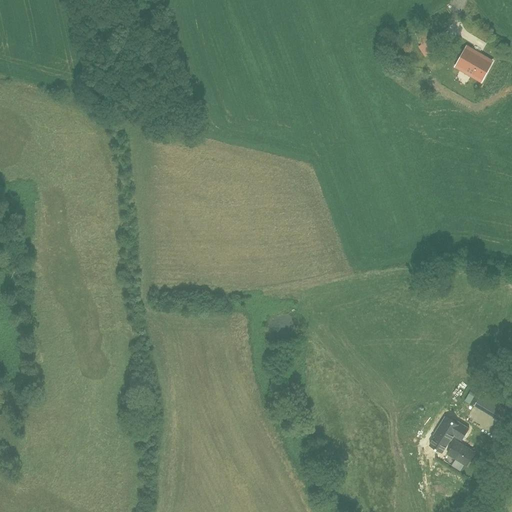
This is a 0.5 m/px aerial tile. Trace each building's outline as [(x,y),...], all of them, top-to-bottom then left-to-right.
[(436,29),(418,42),(429,56),(447,43),(436,29)] [(493,58),(468,47),(459,69),(484,79),(493,58)] [(442,60),(431,67),(441,82),(452,75),(442,60)] [(481,395),(475,406),(485,412),(491,402),(481,395)] [(452,441),(453,441),(455,437),(463,442),(471,430),(458,422),(457,424),(447,417),(435,436),(437,437),(431,446),(444,454),(452,441)] [(474,453),(455,441),(447,455),(448,456),(444,462),(457,470),(461,464),(466,466),(474,453)]
